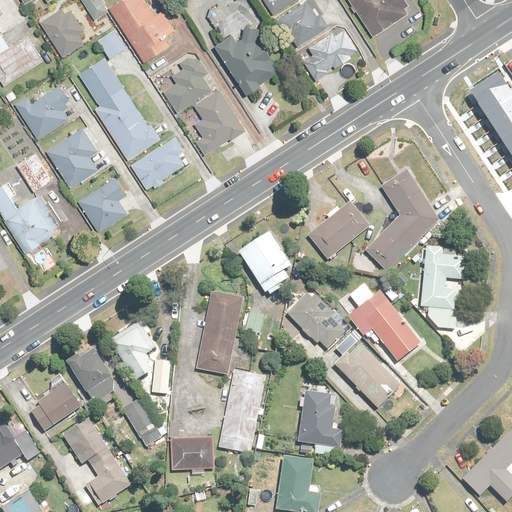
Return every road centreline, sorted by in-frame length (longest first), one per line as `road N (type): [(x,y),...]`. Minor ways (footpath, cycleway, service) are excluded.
road 1 (secondary): [(0,348),(407,84)]
road 2 (residential): [(407,84),(511,240)]
road 3 (residential): [(511,345),(500,375),(402,471)]
